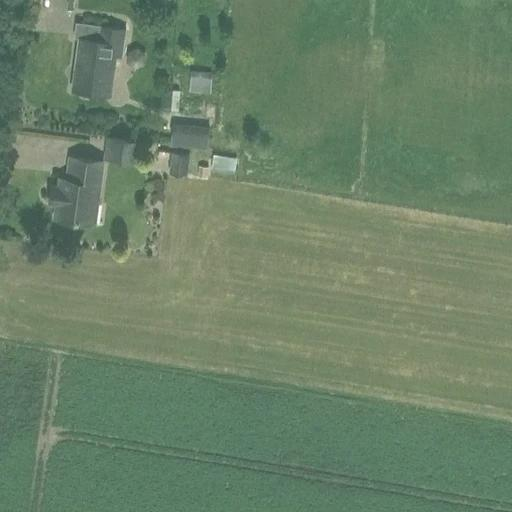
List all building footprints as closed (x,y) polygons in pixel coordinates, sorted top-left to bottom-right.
[(344,117),(437,123),(444,0),(264,0),(256,125),(275,79),(282,110),(313,112),(323,88),(340,170),(344,117)] [(450,0),(443,126),(460,127),(467,0),(450,0)] [(493,0),(475,0),(462,128),(480,130),(493,0)] [(511,0),(500,0),(485,130),(502,131),(511,43),(511,0)] [(124,29),(100,26),(99,40),(79,37),(76,66),(79,66),(76,90),(109,94),(114,54),(121,55),(124,29)] [(188,76),(187,107),(196,107),(196,91),(216,91),(216,76),(188,76)] [(213,146),(214,135),(177,132),(176,144),(213,146)] [(140,140),(108,137),(106,157),(138,160),(140,140)] [(187,175),(190,155),(172,154),(169,173),(187,175)] [(101,161),(70,157),(68,179),(61,179),(60,188),(52,188),(51,203),(59,204),(57,219),(95,222),(101,161)] [(210,173),(241,174),(241,158),(210,157),(210,173)]
